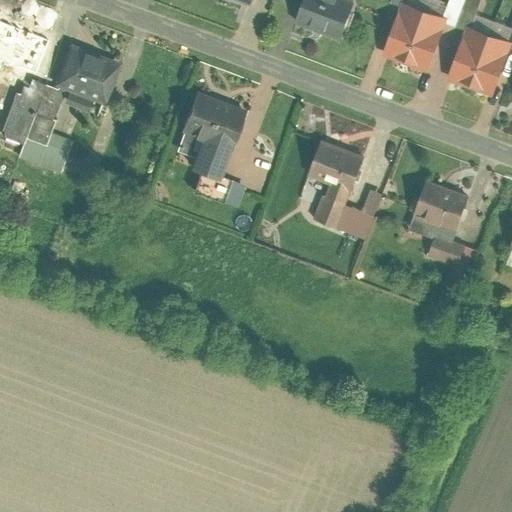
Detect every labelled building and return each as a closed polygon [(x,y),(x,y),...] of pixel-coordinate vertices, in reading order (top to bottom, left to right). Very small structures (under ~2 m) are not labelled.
[(223,0),(248,9),(251,0),(223,0)] [(307,0),(297,27),(341,44),(354,0),(307,0)] [(403,9),(384,61),(429,77),(448,25),(403,9)] [(0,69),(37,83),(53,43),(0,23),(0,69)] [(511,46),(467,31),(448,83),(494,99),(511,49),(511,46)] [(121,66),(69,47),(54,90),(105,108),(121,66)] [(217,187),(245,114),(197,95),(179,140),(199,147),(188,176),(217,187)] [(366,161),(323,145),(310,180),(328,187),(351,195),(353,196),(366,161)] [(411,231),(435,241),(428,259),(458,271),(467,249),(452,243),(469,200),(429,184),(411,231)] [(363,214),(346,207),(351,195),(328,187),(315,223),(365,242),(374,217),(363,214)] [(363,214),(374,217),(382,197),(371,193),(363,214)] [(441,301),(453,306),(463,282),(451,276),(441,301)]
